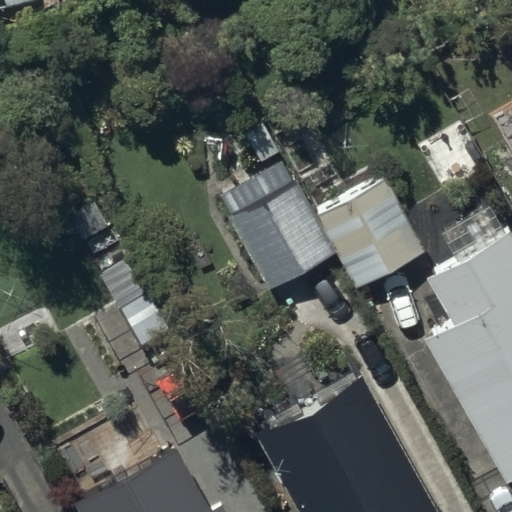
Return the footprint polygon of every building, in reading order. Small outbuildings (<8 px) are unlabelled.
[(314,206),(284,150),(223,183),(274,275),(334,242),(314,206)] [(386,166),(314,206),(334,242),(355,281),(427,241),(386,166)] [(452,308),(425,323),(508,466),(511,463),(511,218),(510,215),(426,264),(452,308)] [(440,511),(358,368),(253,428),(300,511),(440,511)] [(173,439),(84,490),(93,506),(88,509),(88,511),(238,511),(222,482),(207,490),(187,454),(182,456),(173,439)]
